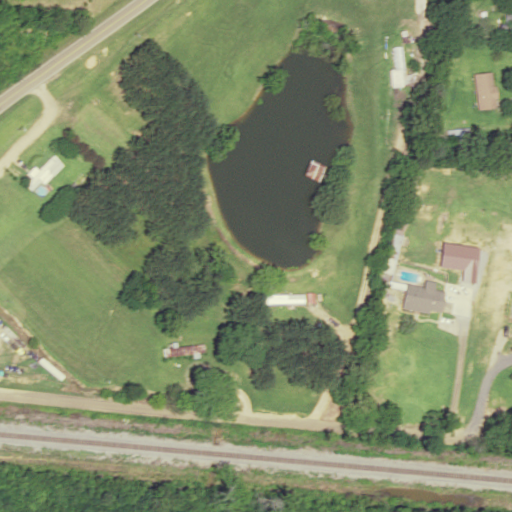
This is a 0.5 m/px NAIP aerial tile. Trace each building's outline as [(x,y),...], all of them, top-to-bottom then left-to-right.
[(392,67),(387,68),(388,85),(409,83),(408,73),(402,73),(400,45),(390,46),(392,67)] [(492,107),(491,71),(471,72),(472,108),(492,107)] [(121,136),(127,128),(91,99),(85,106),(121,136)] [(445,128),(445,138),(466,138),(466,128),(445,128)] [(22,183),(28,189),(56,162),(50,156),(22,183)] [(391,274),(403,216),(390,214),(378,271),(391,274)] [(438,315),(443,291),(433,289),(434,281),(423,279),(421,287),(403,283),(398,307),(438,315)] [(300,294),(260,294),(260,303),(300,303),(300,294)] [(200,346),(162,345),(162,354),(200,355),(200,346)]
